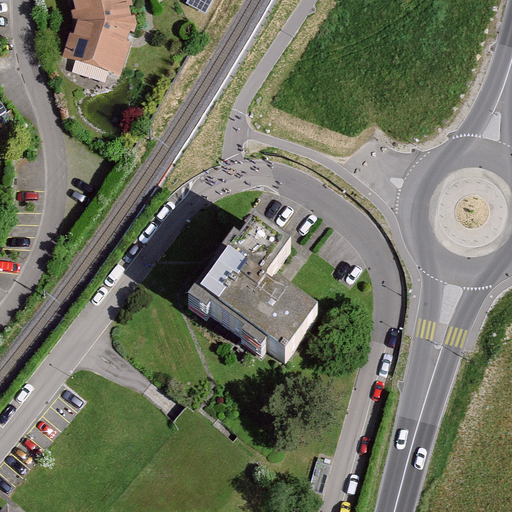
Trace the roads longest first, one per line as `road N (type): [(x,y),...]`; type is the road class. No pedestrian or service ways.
road 1 (residential): [(312,194),(274,177),(222,183),(146,254),(0,430)]
road 2 (residential): [(312,194),(375,252),(389,287),(330,511)]
road 3 (residential): [(19,0),(56,170),(55,201),(23,275),(0,305)]
road 4 (unknown): [(433,166),(289,101)]
road 5 (primary): [(467,152),(433,166),(413,197),(415,234),(438,263)]
road 6 (primary): [(431,378),(396,511)]
